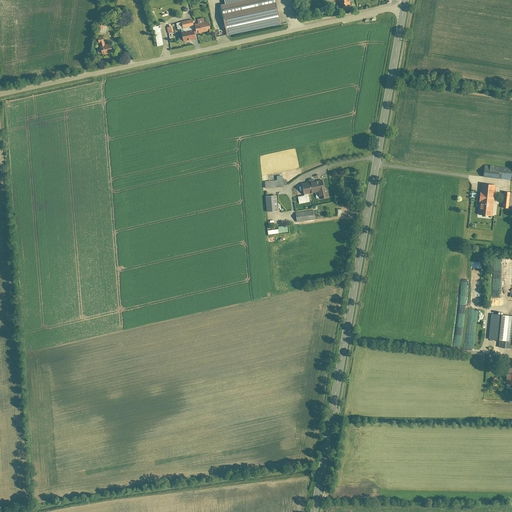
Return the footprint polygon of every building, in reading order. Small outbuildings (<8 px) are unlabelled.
[(221,6),(227,35),(280,24),(274,0),(247,0),(225,5),(221,6)] [(331,0),(332,3),(340,1),(342,12),(353,9),(351,0),(331,0)] [(181,22),(183,28),(195,26),(194,19),(181,22)] [(197,25),(199,34),(214,31),(212,22),(204,23),(204,19),(198,20),(198,25),(197,25)] [(156,48),(164,46),(160,27),(152,29),(156,48)] [(182,33),(183,42),(196,40),(195,31),(182,33)] [(104,37),(97,39),(102,56),(114,53),(111,43),(106,45),(104,37)] [(511,168),(485,166),(484,177),(511,180),(511,170),(511,168)] [(320,200),(328,198),(324,179),(303,184),(305,195),(318,192),(320,200)] [(265,182),(265,189),(285,187),(284,180),(265,182)] [(481,185),(479,217),(493,218),(496,186),(481,185)] [(511,194),(503,194),(502,210),(511,210),(511,194)] [(277,196),(266,197),(267,213),(279,212),(277,196)] [(296,198),(298,205),(309,203),(308,196),(296,198)] [(295,212),(296,222),(315,220),(314,210),(295,212)] [(511,317),(491,315),(487,343),(511,346),(511,317)]
